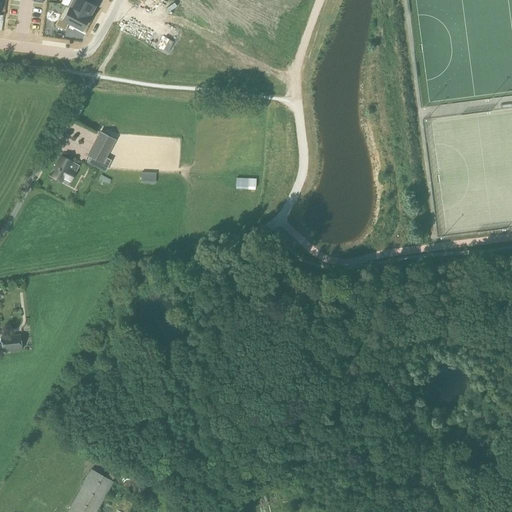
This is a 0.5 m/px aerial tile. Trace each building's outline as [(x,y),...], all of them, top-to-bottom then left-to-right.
[(71,0),(67,7),(88,19),(95,6),(84,1),(84,0),(71,0)] [(65,6),(55,26),(65,31),(69,24),(82,31),(88,19),(67,7),(65,6)] [(191,52),(196,7),(185,6),(181,51),(191,52)] [(209,39),(208,48),(220,49),(221,40),(209,39)] [(258,67),(260,47),(229,43),(228,53),(232,54),(231,63),(245,65),(258,67)] [(163,57),(160,79),(190,83),(193,61),(163,57)] [(231,66),(204,65),(203,78),(230,80),(231,66)] [(77,103),(74,110),(79,112),(82,105),(77,103)] [(99,135),(85,161),(97,167),(111,141),(110,141),(99,135)] [(64,177),(71,180),(78,167),(71,164),(72,161),(62,156),(56,167),(57,168),(52,177),(61,181),(64,177)] [(157,172),(142,172),(142,183),(156,184),(157,172)] [(249,178),(237,177),(236,186),(248,186),(249,178)] [(3,351),(21,349),(20,336),(2,338),(3,351)] [(91,469),(67,511),(97,511),(114,481),(91,469)]
